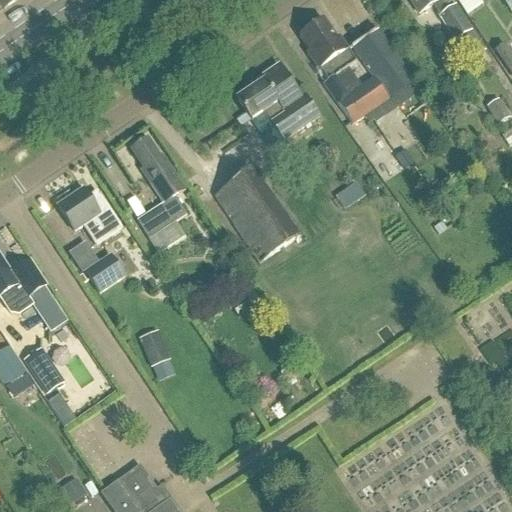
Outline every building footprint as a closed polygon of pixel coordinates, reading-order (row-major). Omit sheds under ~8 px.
[(18,1),(17,0),(0,0),(0,5),(3,10),(18,1)] [(407,0),(419,17),(431,9),(436,16),(443,11),(435,0),(407,0)] [(511,0),(502,0),(511,13),(511,11),(511,0)] [(468,63),(486,52),(456,6),(439,17),(468,63)] [(330,47),(317,28),(300,40),(310,55),(307,58),(326,86),(322,88),(350,129),(412,87),(376,34),(351,50),(372,81),(358,91),(345,72),(349,69),(333,45),(330,47)] [(511,77),(511,54),(505,45),(495,52),(511,77)] [(298,102),(293,94),(294,93),(278,69),(260,81),(262,85),(236,102),(251,124),(263,116),(283,145),(318,121),(303,98),(298,102)] [(499,127),(511,119),(499,101),(487,109),(499,127)] [(136,224),(149,243),(185,219),(173,200),(184,193),(161,159),(158,161),(146,144),(132,153),(144,171),(141,173),(163,206),(136,224)] [(404,152),(393,159),(402,173),(413,165),(404,152)] [(258,267),(294,243),(249,175),(213,199),(258,267)] [(354,185),(333,200),(343,213),(364,199),(354,185)] [(88,200),(83,192),(57,209),(74,235),(83,229),(96,249),(121,232),(96,195),(88,200)] [(65,254),(73,268),(91,259),(84,244),(65,254)] [(100,296),(126,278),(111,256),(85,274),(99,295),(100,296)] [(46,289),(29,263),(11,276),(0,259),(0,301),(10,315),(18,317),(32,308),(43,324),(60,313),(44,289),(46,289)] [(78,278),(93,300),(93,299),(99,295),(85,274),(78,278)] [(243,297),(229,307),(238,320),(252,311),(243,297)] [(156,382),(174,375),(156,332),(138,340),(156,382)] [(0,365),(4,371),(0,374),(0,379),(14,400),(34,387),(9,349),(0,355),(0,365)] [(56,365),(36,379),(48,396),(67,382),(56,365)] [(151,496),(137,477),(125,486),(127,489),(122,492),(117,484),(116,485),(99,497),(109,511),(176,511),(160,489),(159,490),(160,490),(151,496)] [(73,486),(60,494),(70,510),(87,499),(81,488),(76,491),(73,486)]
